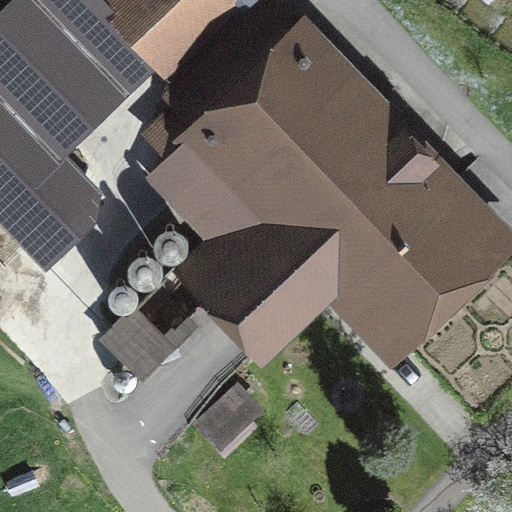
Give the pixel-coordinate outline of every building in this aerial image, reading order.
[(101,0),(152,52),(206,0),(101,0)] [(166,93),(178,106),(149,134),(170,155),(151,173),(219,244),(190,272),(260,345),(337,272),(394,331),(488,241),(260,4),(166,93)] [(0,94),(0,214),(49,265),(95,222),(92,191),(0,94)] [(155,305),(102,338),(127,361),(173,333),(155,305)] [(258,409),(238,388),(201,422),(222,444),(258,409)]
